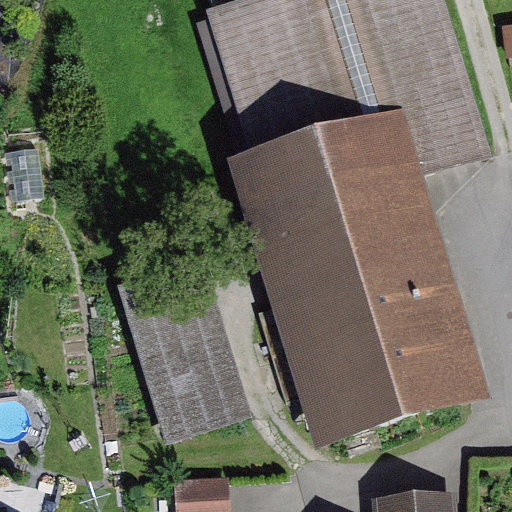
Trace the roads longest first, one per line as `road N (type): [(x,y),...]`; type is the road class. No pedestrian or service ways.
road 1 (track): [(257,408),(291,452),(330,479),(381,480),(433,466),(511,424)]
road 2 (track): [(467,0),(511,160)]
